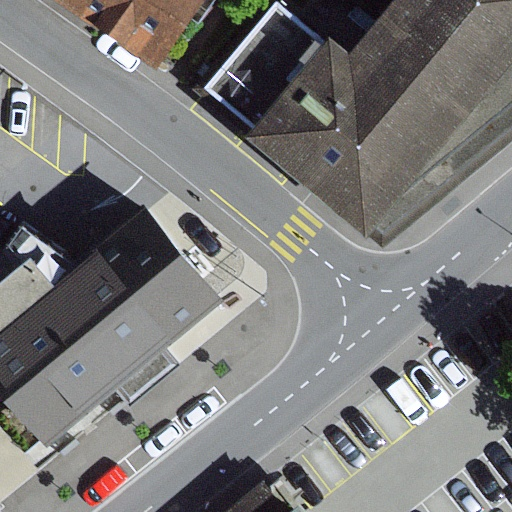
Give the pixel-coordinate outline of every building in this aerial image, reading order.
[(54,0),(159,71),(207,0),(54,0)] [(511,0),(394,0),(348,54),(329,39),(326,43),(276,2),(224,66),(218,60),(194,90),(248,137),(246,139),(367,240),(369,238),(412,188),(511,105),(511,0)] [(511,105),(412,188),(369,238),(383,248),(511,143),(511,105)] [(0,391),(47,449),(105,402),(102,399),(220,303),(143,209),(0,324),(0,391)] [(286,511),(264,484),(229,511),(302,511),(299,508),(293,511),(286,511)]
